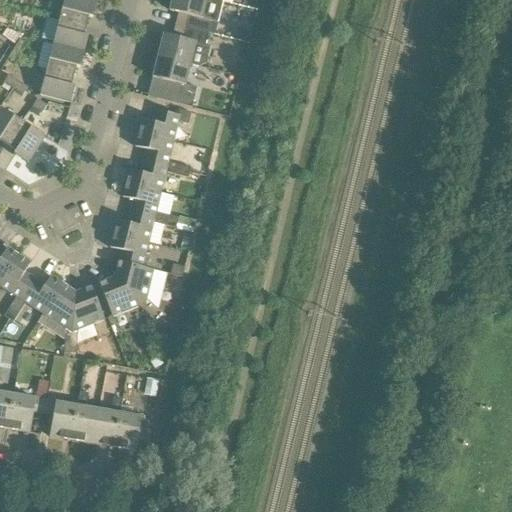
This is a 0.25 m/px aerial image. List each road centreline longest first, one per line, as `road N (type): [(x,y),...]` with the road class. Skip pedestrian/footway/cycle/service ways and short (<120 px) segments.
road 1 (unknown): [(331,511),(381,315),(511,76)]
road 2 (residential): [(0,199),(47,211),(78,198),(97,167),(137,0)]
road 3 (residential): [(139,476),(0,463)]
